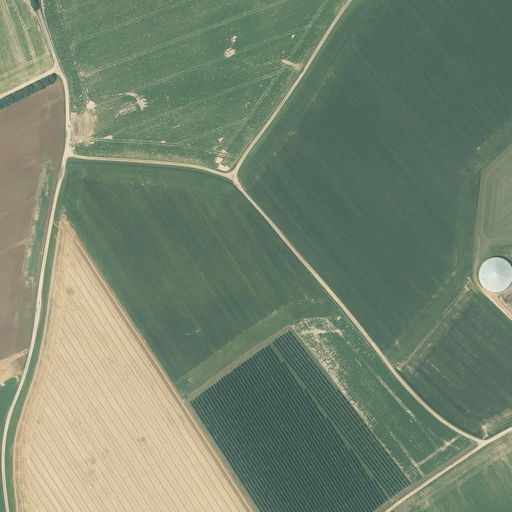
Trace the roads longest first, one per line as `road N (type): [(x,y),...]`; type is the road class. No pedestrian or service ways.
road 1 (track): [(485,442),(461,433),(407,388),(230,176)]
road 2 (track): [(65,153),(29,353),(5,429),(7,511)]
road 3 (track): [(230,176),(350,0)]
road 4 (track): [(230,176),(65,153)]
road 5 (track): [(0,97),(59,68),(65,153)]
road 6 (track): [(387,511),(485,442)]
